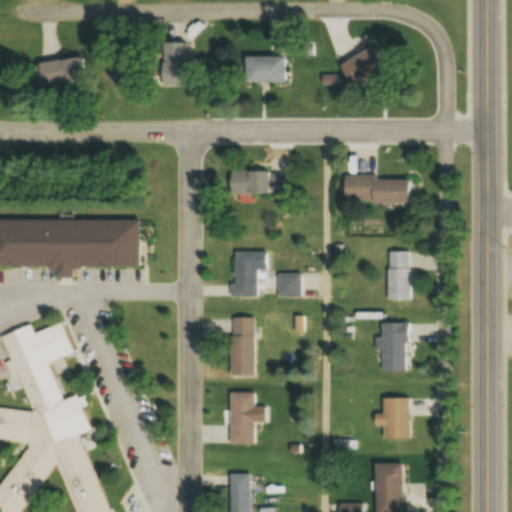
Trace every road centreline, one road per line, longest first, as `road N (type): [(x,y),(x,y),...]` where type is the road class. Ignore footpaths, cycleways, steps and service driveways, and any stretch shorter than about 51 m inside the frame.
road 1 (secondary): [(489,511),(489,0)]
road 2 (residential): [(489,121),(0,128)]
road 3 (residential): [(432,14),(344,4),(40,3)]
road 4 (residential): [(332,121),(328,511)]
road 5 (residential): [(190,511),(193,123)]
